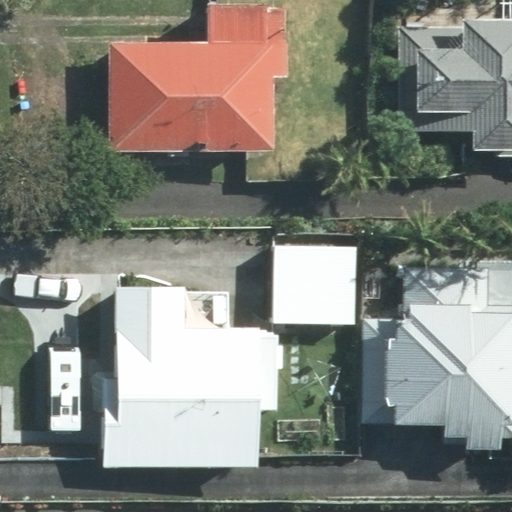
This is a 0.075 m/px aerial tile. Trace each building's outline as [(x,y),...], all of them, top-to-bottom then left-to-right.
[(210,0),(211,34),(112,37),(115,144),(278,139),(276,68),(289,68),(287,0),(210,0)] [(511,142),(511,12),(470,13),(470,42),(416,42),(417,107),(470,106),(470,143),(511,142)] [(360,242),(282,239),(279,318),(357,321),(360,242)] [(511,304),(490,305),(491,264),(407,264),(406,314),(366,314),(365,417),(452,418),(452,430),(472,430),(472,442),(506,443),(506,418),(511,417),(511,304)] [(269,459),(270,322),(189,321),(189,283),(116,281),(114,457),(269,459)]
